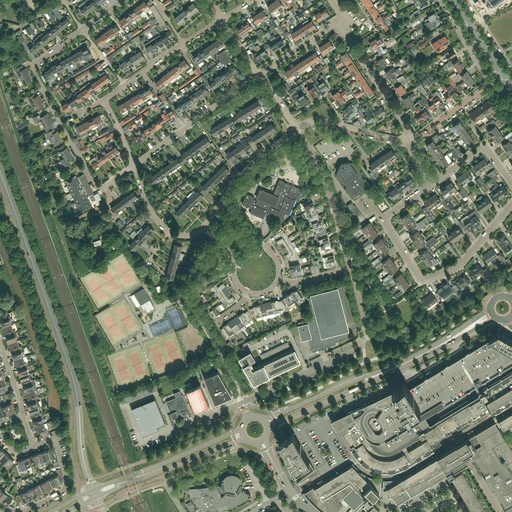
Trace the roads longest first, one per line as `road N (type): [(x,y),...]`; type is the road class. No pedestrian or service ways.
road 1 (tertiary): [(0,172),(70,369),(93,490)]
road 2 (tertiary): [(268,427),(494,318)]
road 3 (tertiary): [(488,311),(415,355),(264,420)]
road 4 (residential): [(105,187),(94,184),(32,71),(82,29)]
road 5 (residential): [(381,218),(420,280),(456,267),(511,203)]
road 6 (tertiary): [(95,497),(244,438)]
road 7 (tertiary): [(241,429),(93,490)]
road 8 (residential): [(134,164),(258,73)]
road 9 (residential): [(297,130),(322,174),(350,268)]
road 10 (residential): [(411,140),(344,34),(343,19)]
road 11 (residential): [(203,226),(250,167),(297,130)]
road 12 (residential): [(241,403),(354,350)]
